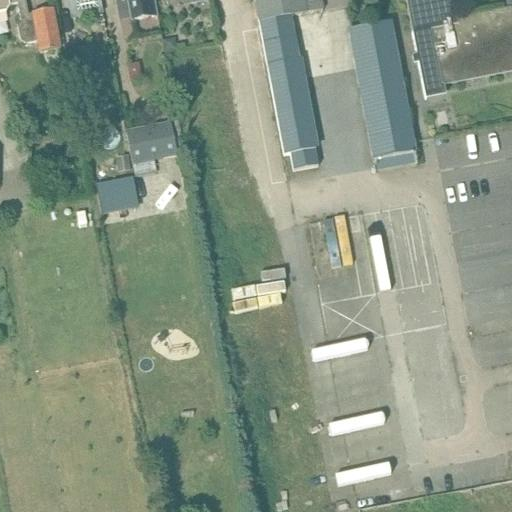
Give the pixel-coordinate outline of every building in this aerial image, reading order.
[(0,0),(0,13),(6,12),(9,6),(18,4),(22,23),(18,27),(21,41),(26,45),(37,42),(40,53),(62,48),(53,10),(28,16),(25,0),(0,0)] [(114,0),(115,2),(123,0),(127,0),(131,21),(156,17),(152,0),(114,0)] [(253,0),(258,24),(283,157),(289,156),(293,172),(317,167),(314,151),(317,150),(292,17),(296,17),(295,13),(322,8),(320,0),(253,0)] [(405,0),(417,57),(412,58),(413,65),(418,64),(425,100),(446,96),(444,88),(450,86),(433,0),(405,0)] [(433,0),(450,86),(511,73),(511,8),(509,9),(508,9),(456,20),(452,0),(433,0)] [(353,31),(372,137),(378,171),(417,164),(392,24),(353,31)] [(93,45),(66,50),(71,79),(98,74),(93,45)] [(132,165),(176,156),(170,125),(126,133),(132,165)] [(128,157),(115,159),(118,174),(130,172),(128,157)]
